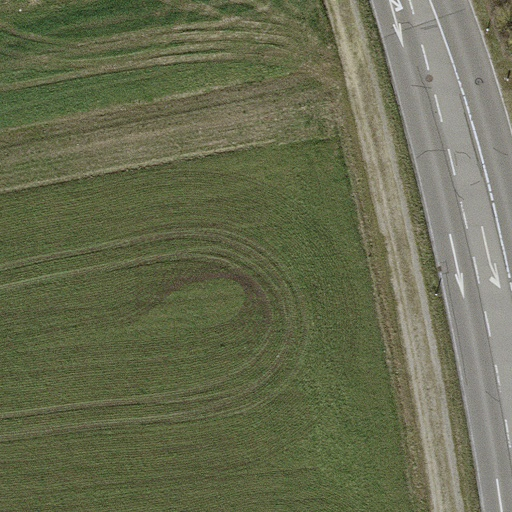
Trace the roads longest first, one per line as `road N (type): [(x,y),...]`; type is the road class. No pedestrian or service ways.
road 1 (track): [(339,0),(381,128),(454,511)]
road 2 (secondary): [(419,0),(455,108),(511,368)]
